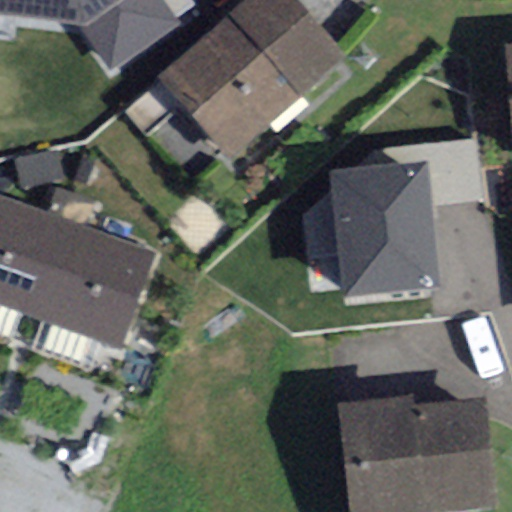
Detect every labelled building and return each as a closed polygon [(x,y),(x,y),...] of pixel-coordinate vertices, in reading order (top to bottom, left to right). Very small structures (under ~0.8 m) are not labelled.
[(0,0),(0,14),(83,23),(110,75),(181,24),(177,19),(164,0),(0,0)] [(343,58),(293,0),(249,0),(158,78),(226,158),(343,58)] [(192,0),(164,0),(177,19),(196,7),(192,0)] [(383,150),(362,168),(427,162),(431,206),(479,203),(474,139),(383,150)] [(55,152),(14,159),(20,189),(61,182),(55,152)] [(362,168),(330,171),(331,191),(338,256),(342,300),(439,290),(431,206),(427,162),(362,168)] [(307,260),(338,256),(331,191),(302,214),(307,260)] [(0,306),(30,317),(66,220),(0,196),(0,306)] [(156,253),(66,220),(30,317),(120,350),(156,253)] [(412,397),(337,404),(346,511),(454,511),(495,508),(485,397),(413,404),(412,397)]
